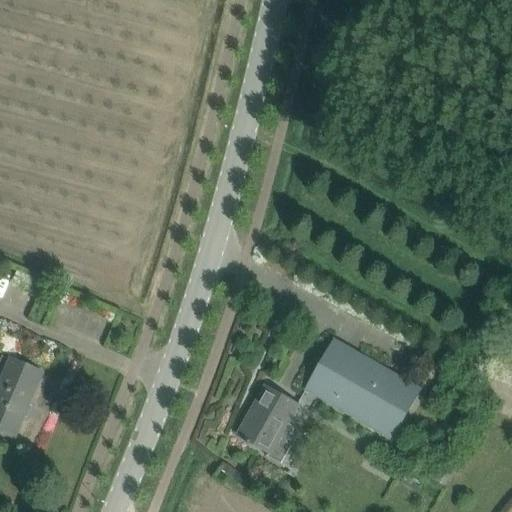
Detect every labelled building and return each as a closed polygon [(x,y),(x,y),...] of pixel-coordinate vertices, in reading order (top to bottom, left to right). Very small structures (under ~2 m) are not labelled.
[(43,279),(18,268),(11,282),(37,294),(43,279)] [(344,412),(373,362),(335,340),(306,391),(344,412)] [(511,347),(503,342),(488,368),(511,381),(511,347)] [(43,373),(24,365),(11,360),(0,385),(0,431),(15,438),(43,373)] [(296,428),(288,424),(299,406),(266,387),(238,436),(246,440),(245,442),(249,444),(250,443),(270,454),(269,456),(267,456),(267,457),(282,465),(283,464),(282,464),(292,446),(293,447),(293,446),(287,442),(295,429),(296,430),(296,428)] [(444,487),(451,475),(436,465),(428,477),(444,487)]
